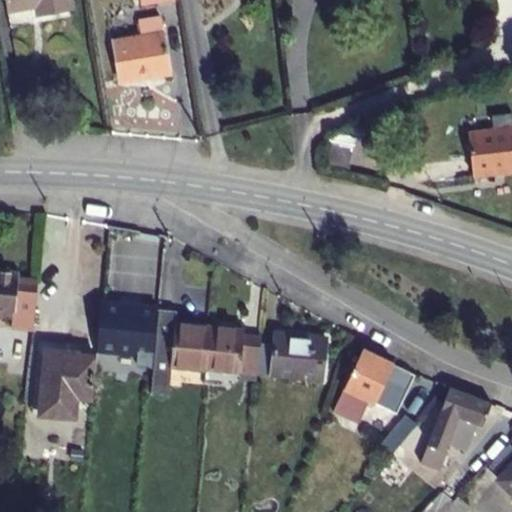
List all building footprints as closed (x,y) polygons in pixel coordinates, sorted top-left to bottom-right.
[(6,0),(8,10),(38,5),(40,16),(71,11),(68,0),(6,0)] [(112,40),(119,82),(170,74),(161,16),(138,20),(141,35),(112,40)] [(511,129),(468,134),(473,175),(511,170),(511,129)] [(0,273),(0,314),(12,315),(11,329),(34,331),(39,283),(18,281),(18,276),(0,273)] [(178,310),(158,308),(150,392),(167,393),(170,366),(205,370),(205,367),(209,325),(177,322),(178,310)] [(245,329),(209,325),(205,367),(257,373),(260,342),(261,337),(245,336),(245,329)] [(273,344),(260,342),(257,373),(322,380),(327,339),(274,333),(273,344)] [(363,349),(333,411),(359,424),(370,401),(392,412),(411,373),(363,349)] [(45,351),(39,414),(74,418),(76,395),(90,397),(94,356),(45,351)] [(491,403),(450,388),(423,461),(439,467),(448,443),(466,450),(475,424),(482,426),(491,403)] [(392,454),(417,426),(406,415),(380,444),(392,454)] [(511,466),(500,478),(511,489),(511,466)] [(440,511),(451,501),(442,492),(423,511),(440,511)] [(451,501),(440,511),(461,511),(468,505),(457,494),(451,501)]
